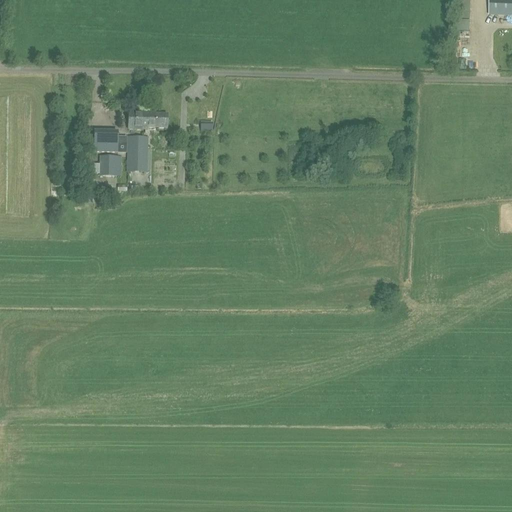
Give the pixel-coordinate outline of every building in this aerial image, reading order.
[(511,0),(492,0),(492,13),(511,13),(511,0)] [(128,129),(144,129),(144,117),(146,117),(147,112),(128,112),(128,129)] [(155,114),(155,112),(147,112),(146,117),(144,117),(144,129),(147,130),(147,128),(166,128),(167,114),(155,114)] [(118,131),(93,130),(93,153),(117,153),(118,131)] [(127,137),(126,172),(147,173),(148,137),(127,137)] [(121,156),(99,156),(98,176),(120,177),(121,156)]
